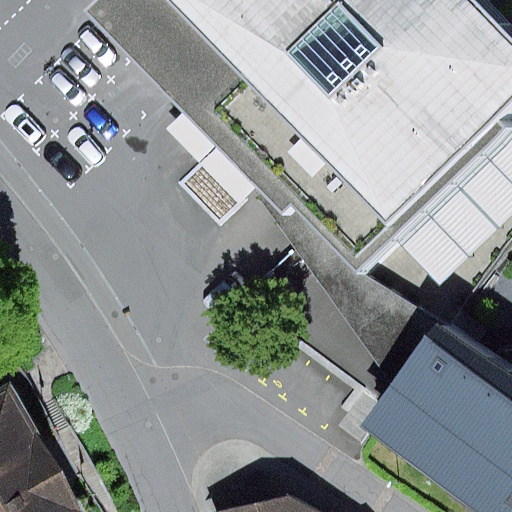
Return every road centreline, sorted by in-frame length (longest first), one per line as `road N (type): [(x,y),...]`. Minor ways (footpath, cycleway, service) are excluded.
road 1 (residential): [(399,511),(268,425),(210,401),(131,426)]
road 2 (tertiary): [(131,426),(47,280),(0,219)]
